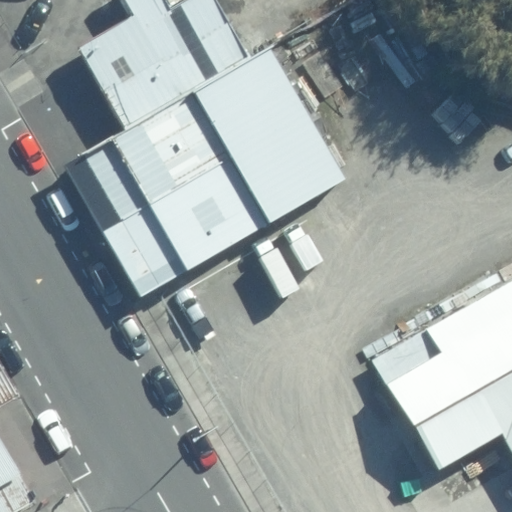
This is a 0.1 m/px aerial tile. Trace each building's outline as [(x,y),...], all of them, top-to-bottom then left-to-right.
[(185,0),(173,7),(169,0),(126,0),(134,15),(79,45),(126,130),(256,59),(223,0),(185,0)] [(351,101),(323,48),(299,58),(330,113),(351,101)] [(352,177),(276,50),(71,165),(142,299),(352,177)] [(511,511),(511,279),(491,290),(484,275),(427,306),(436,323),(369,357),(436,476),(506,433),(511,443),(511,511)] [(0,511),(17,511),(39,500),(24,477),(27,476),(0,429),(0,511)]
